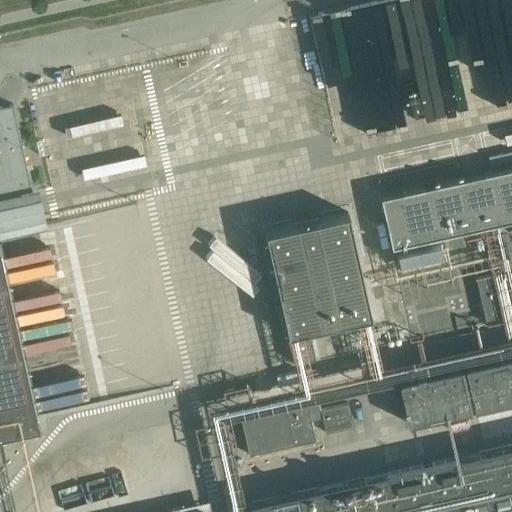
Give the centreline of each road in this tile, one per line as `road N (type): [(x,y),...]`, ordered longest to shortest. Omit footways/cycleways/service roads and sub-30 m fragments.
road 1 (unknown): [(289,179),(511,131)]
road 2 (unknown): [(163,193),(127,38)]
